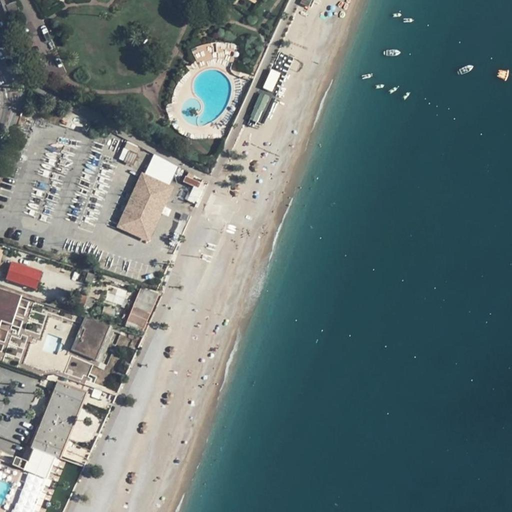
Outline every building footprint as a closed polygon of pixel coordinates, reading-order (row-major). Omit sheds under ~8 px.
[(303,0),(302,4),(310,8),(313,0),(303,0)] [(7,6),(9,14),(20,10),(17,2),(7,6)] [(273,92),(280,72),(270,68),(263,88),(273,92)] [(118,160),(132,165),(139,147),(126,142),(118,160)] [(162,188),(140,177),(120,222),(142,233),(162,188)] [(41,274),(13,264),(8,279),(35,289),(41,274)] [(86,282),(92,284),(95,275),(89,273),(86,282)] [(0,288),(0,328),(2,324),(13,326),(22,296),(0,288)] [(157,296),(141,290),(128,320),(144,327),(157,296)] [(86,297),(78,294),(75,303),(83,306),(86,297)] [(110,327),(88,319),(72,353),(95,362),(110,327)] [(59,384),(37,443),(59,451),(81,392),(59,384)] [(0,511),(33,511),(58,456),(34,446),(25,465),(14,461),(12,467),(0,462),(0,511)]
